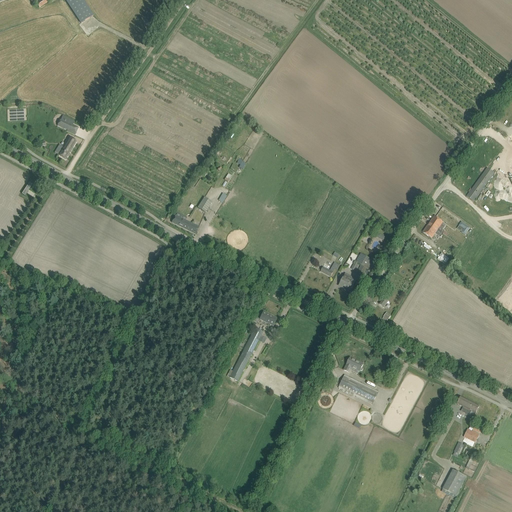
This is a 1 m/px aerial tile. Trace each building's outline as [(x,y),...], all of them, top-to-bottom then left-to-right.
[(65,0),(81,24),(89,18),(94,15),(83,0),(65,0)] [(67,131),(75,135),(78,128),(71,124),(72,121),(63,116),(61,120),(60,120),(57,126),(67,130),(67,131)] [(58,155),(66,160),(77,142),(69,137),(58,155)] [(242,169),(246,164),(242,162),(243,161),(239,159),(237,163),(240,165),(239,167),(242,169)] [(487,168),(466,197),(474,202),(495,173),(487,168)] [(29,183),(22,194),(25,196),(32,185),(29,183)] [(218,200),(223,203),(227,195),(222,193),(218,200)] [(204,198),(198,209),(205,213),(206,212),(208,213),(210,209),(208,208),(212,203),(204,198)] [(196,210),(191,218),(202,225),(207,217),(196,210)] [(172,222),(196,234),(199,227),(175,216),(172,222)] [(434,217),(423,232),(431,238),(435,233),(440,237),(441,236),(444,231),(439,228),(442,222),(439,220),(434,217)] [(462,222),(459,226),(464,229),(462,233),(465,235),(470,228),(462,222)] [(441,253),(437,259),(445,264),(449,258),(441,253)] [(355,262),(351,269),(355,271),(359,264),(360,264),(361,265),(357,273),(364,276),(371,263),(372,260),(360,254),(359,256),(356,262),(355,262)] [(330,277),(333,272),(335,269),(332,267),(330,271),(323,267),(321,272),(330,277)] [(356,280),(352,277),(345,274),(343,278),(341,282),(339,286),(342,288),(343,286),(351,290),(356,280)] [(379,304),(383,307),(388,301),(384,298),(383,300),(382,299),(380,301),(381,302),(379,304)] [(273,326),(275,323),(277,319),(263,312),(260,319),(273,326)] [(255,328),(245,347),(242,353),(250,357),(253,351),(263,332),(255,328)] [(230,378),(237,382),(249,360),(241,356),(230,378)] [(360,372),(360,371),(361,371),(362,371),(363,369),(362,368),(363,364),(359,362),(359,363),(352,360),(350,358),(346,365),(347,365),(344,370),(349,372),(350,370),(351,367),(360,372)] [(345,375),(338,388),(372,405),(378,392),(345,375)] [(477,411),(479,407),(461,397),(458,401),(457,404),(463,407),(461,411),(468,415),(470,411),(476,414),(477,411)] [(475,425),(472,430),(480,434),(482,429),(475,425)] [(479,435),(468,430),(464,437),(475,443),(479,435)] [(458,458),(464,445),(459,442),(458,444),(453,456),(458,458)] [(476,456),(473,454),(472,454),(466,468),(468,469),(469,469),(476,456)] [(443,489),(456,496),(466,477),(453,470),(443,489)]
